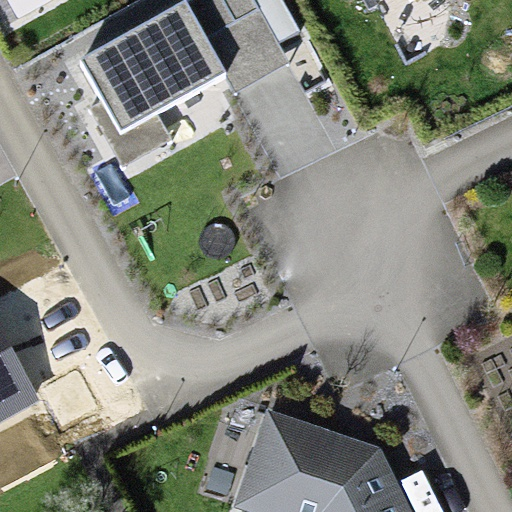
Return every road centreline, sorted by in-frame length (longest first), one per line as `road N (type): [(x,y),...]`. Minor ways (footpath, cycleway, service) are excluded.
road 1 (residential): [(0,118),(128,351),(185,392),(383,293)]
road 2 (residential): [(383,293),(488,511)]
road 3 (residential): [(383,293),(379,225),(396,205),(511,141)]
